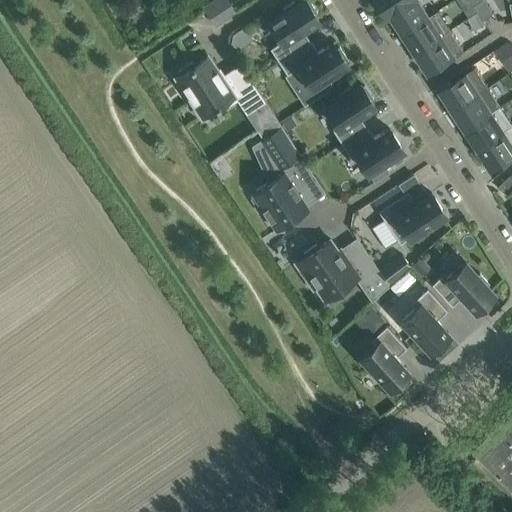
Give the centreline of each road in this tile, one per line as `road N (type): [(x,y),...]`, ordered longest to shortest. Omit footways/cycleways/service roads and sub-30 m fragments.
road 1 (residential): [(367,462),(511,330)]
road 2 (residential): [(439,145),(344,0)]
road 3 (residential): [(321,223),(439,145)]
road 4 (residential): [(511,254),(439,145)]
